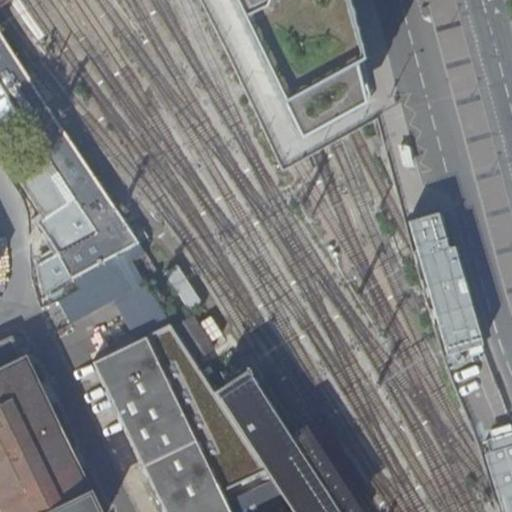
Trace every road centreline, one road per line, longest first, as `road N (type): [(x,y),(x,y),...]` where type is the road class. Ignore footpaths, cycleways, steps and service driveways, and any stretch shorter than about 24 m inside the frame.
road 1 (tertiary): [(404,0),(456,191),(511,352)]
road 2 (tertiary): [(511,118),(480,0)]
